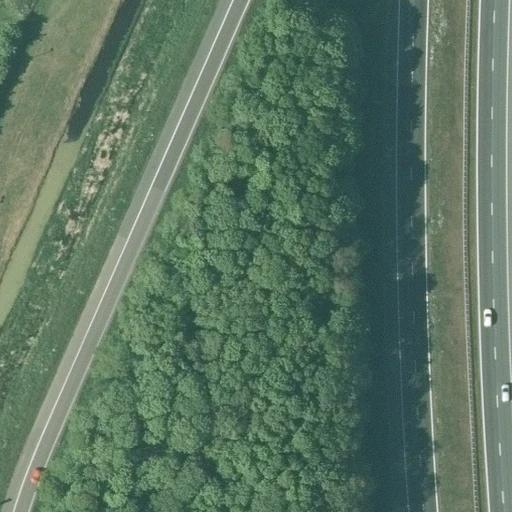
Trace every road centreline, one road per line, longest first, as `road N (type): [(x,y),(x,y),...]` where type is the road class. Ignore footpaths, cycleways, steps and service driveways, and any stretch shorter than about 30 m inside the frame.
road 1 (motorway): [(241,0),(21,511)]
road 2 (motorway): [(414,0),(414,377),(423,511)]
road 3 (motorway): [(504,511),(492,266),(494,0)]
